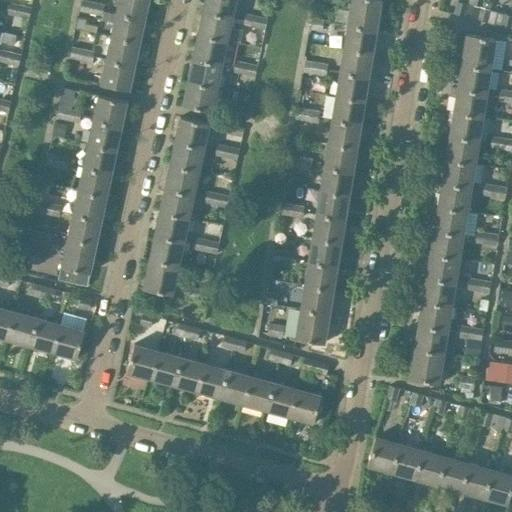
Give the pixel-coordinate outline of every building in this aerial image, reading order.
[(90,13),(93,2),(83,0),(80,0),(78,11),(90,13)] [(144,18),(148,0),(121,0),(121,2),(118,1),(116,11),(144,18)] [(232,7),(233,0),(206,0),(204,11),(231,18),(234,7),(232,7)] [(378,21),(381,0),(351,0),(350,10),(352,11),(351,17),(378,21)] [(457,1),(454,14),(464,16),(467,4),(457,1)] [(6,14),(29,19),(31,8),(8,2),(6,14)] [(104,4),(93,2),(90,13),(102,16),(104,4)] [(491,10),(481,7),(477,19),(487,22),(491,10)] [(139,41),(144,18),(116,11),(113,20),(117,21),(114,35),(139,41)] [(229,28),(231,18),(204,11),(199,35),(224,41),(227,28),(229,28)] [(253,27),(255,15),(244,12),(241,24),(253,27)] [(511,22),(511,15),(504,13),(500,26),(510,29),(511,22)] [(264,29),(267,17),(255,15),(253,27),(264,29)] [(372,53),(378,21),(351,17),(350,23),(348,22),(346,35),(348,35),(346,48),(372,53)] [(323,20),(311,18),(309,29),(321,31),(323,20)] [(78,20),(77,28),(100,33),(102,25),(78,20)] [(89,33),(76,30),(74,39),(87,42),(89,33)] [(467,34),(462,63),(487,68),(490,54),(492,55),(495,39),(467,34)] [(133,64),(139,41),(114,35),(110,49),(107,48),(105,58),(133,64)] [(221,55),(224,41),(199,35),(193,59),(221,65),(223,55),(221,55)] [(502,50),(511,52),(511,40),(504,39),(502,50)] [(80,60),(82,50),(71,47),(69,58),(80,60)] [(368,76),(372,53),(346,48),(344,61),(342,61),(340,71),(368,76)] [(0,60),(7,62),(9,52),(0,50),(0,60)] [(94,52),(82,50),(80,60),(92,62),(94,52)] [(19,65),(21,55),(9,52),(7,62),(19,65)] [(127,89),(133,64),(105,58),(103,67),(106,68),(102,83),(127,89)] [(219,75),(221,65),(193,59),(188,82),(213,87),(216,74),(219,75)] [(243,73),(245,62),(234,60),(231,71),(243,73)] [(314,74),(316,62),(304,60),(302,72),(314,74)] [(254,76),(257,65),(245,62),(243,73),(254,76)] [(327,64),(316,62),(314,74),(325,75),(327,64)] [(485,81),(487,68),(462,63),(458,87),(485,92),(487,82),(485,81)] [(364,100),(368,76),(340,71),(338,82),(340,82),(338,95),(364,100)] [(210,100),(213,87),(188,82),(183,105),(210,111),(212,101),(210,100)] [(71,109),(75,90),(62,87),(58,106),(71,109)] [(484,101),(485,92),(458,87),(453,111),(479,116),(482,101),(484,101)] [(511,91),(499,89),(498,96),(511,97),(511,91)] [(360,123),(364,100),(338,95),(335,109),(333,108),(331,119),(360,123)] [(119,134),(126,102),(100,96),(97,108),(94,107),(90,128),(92,129),(119,134)] [(0,110),(8,112),(10,102),(0,99),(0,110)] [(71,109),(58,106),(55,118),(79,122),(81,111),(71,109)] [(245,119),(248,108),(235,106),(233,116),(245,119)] [(307,120),(308,109),(296,107),(294,118),(307,120)] [(318,122),(320,111),(308,109),(307,120),(318,122)] [(477,130),(479,116),(453,111),(449,135),(477,140),(479,130),(477,130)] [(205,122),(180,116),(175,142),(202,148),(204,138),(202,137),(205,122)] [(356,147),(360,123),(331,119),(330,129),(332,129),(329,142),(356,147)] [(67,127),(55,124),(53,134),(65,137),(67,127)] [(113,159),(119,134),(92,129),(86,154),(113,159)] [(476,150),(477,140),(449,135),(445,159),(471,163),(473,149),(476,150)] [(511,139),(491,136),(490,142),(511,145),(511,139)] [(65,140),(53,137),(51,148),(63,150),(65,140)] [(200,158),(202,148),(175,142),(169,165),(195,171),(198,157),(200,158)] [(352,171),(356,147),(329,142),(327,156),(325,155),(323,166),(352,171)] [(511,145),(490,142),(489,148),(511,151),(511,145)] [(225,157),(227,146),(216,143),(213,155),(225,157)] [(236,160),(239,148),(227,146),(225,157),(236,160)] [(69,169),(71,158),(48,154),(45,164),(69,169)] [(113,159),(86,154),(86,155),(83,154),(79,175),(82,175),(108,181),(113,159)] [(298,168),(300,156),(288,154),(286,166),(298,168)] [(310,170),(312,158),(300,156),(298,168),(310,170)] [(468,177),(471,163),(445,159),(441,183),(469,188),(471,177),(468,177)] [(192,184),(195,171),(169,165),(164,189),(191,195),(193,185),(192,184)] [(348,195),(352,171),(323,166),(321,177),(324,177),(321,190),(348,195)] [(103,204),(108,181),(82,175),(77,198),(103,204)] [(232,179),(216,176),(214,189),(229,192),(232,179)] [(467,198),(469,188),(441,183),(437,206),(463,211),(465,197),(467,198)] [(506,187),(483,184),(482,190),(505,193),(506,187)] [(189,206),(191,195),(164,189),(159,212),(184,218),(187,205),(189,206)] [(344,219),(348,195),(321,190),(319,204),(317,203),(315,214),(344,219)] [(505,193),(482,190),(482,196),(504,199),(505,193)] [(215,205),(217,193),(206,191),(203,202),(215,205)] [(226,207),(229,195),(217,193),(215,205),(226,207)] [(97,229),(103,204),(77,198),(76,202),(74,202),(69,222),(71,223),(97,229)] [(61,205),(38,200),(35,211),(59,216),(61,205)] [(290,215),(292,205),(280,203),(279,213),(290,215)] [(302,217),(304,206),(292,205),(290,215),(302,217)] [(461,224),(463,211),(437,206),(433,230),(461,235),(463,225),(461,224)] [(181,231),(184,218),(159,212),(154,235),(181,242),(184,231),(181,231)] [(340,243),(344,219),(315,214),(313,225),(315,225),(313,238),(340,243)] [(91,256),(97,229),(71,223),(65,250),(91,256)] [(460,245),(461,235),(433,230),(429,254),(455,258),(457,245),(460,245)] [(474,237),(497,241),(498,234),(475,231),(474,237)] [(179,252),(181,242),(154,235),(148,259),(174,265),(177,251),(179,252)] [(473,244),(496,248),(497,241),(474,237),(473,244)] [(205,251),(207,241),(195,238),(193,249),(205,251)] [(336,266),(340,243),(313,238),(311,251),(309,251),(307,261),(336,266)] [(216,253),(219,243),(207,241),(205,251),(216,253)] [(43,252),(27,249),(25,260),(40,263),(43,252)] [(282,263),(284,251),(273,249),(271,261),(282,263)] [(91,256),(65,250),(62,250),(55,280),(86,287),(90,271),(88,271),(91,256)] [(296,253),(284,251),(282,263),(294,265),(296,253)] [(453,272),(455,258),(429,254),(425,277),(453,282),(455,272),(453,272)] [(171,279),(174,265),(148,259),(142,288),(169,295),(173,280),(171,279)] [(331,290),(336,266),(307,261),(305,271),(308,272),(305,285),(331,290)] [(0,285),(6,288),(10,276),(0,273),(0,285)] [(452,292),(453,282),(425,277),(421,301),(447,306),(449,292),(452,292)] [(491,282),(468,278),(467,283),(490,287),(491,282)] [(41,297),(45,286),(33,283),(30,294),(41,297)] [(490,287),(467,283),(466,290),(489,294),(490,287)] [(326,320),(331,290),(305,285),(303,299),(301,299),(298,315),(326,320)] [(53,300),(56,289),(45,286),(41,297),(53,300)] [(206,302),(208,290),(194,287),(192,299),(206,302)] [(276,305),(277,293),(266,291),(264,303),(276,305)] [(501,306),(511,307),(511,292),(503,291),(501,306)] [(88,310),(91,299),(80,296),(77,307),(88,310)] [(445,320),(447,306),(421,301),(417,325),(445,330),(447,320),(445,320)] [(0,336),(5,338),(12,312),(0,308),(0,336)] [(28,344),(36,317),(26,314),(26,316),(12,312),(5,338),(28,344)] [(150,327),(153,316),(141,312),(138,324),(150,327)] [(322,343),(326,320),(298,315),(294,338),(322,343)] [(51,351),(58,325),(45,321),(45,320),(36,317),(28,344),(51,351)] [(185,337),(188,325),(177,322),(174,334),(185,337)] [(282,337),(284,326),(269,324),(261,322),(258,333),(267,334),(282,337)] [(71,329),(58,325),(51,351),(75,357),(83,330),(72,327),(71,329)] [(197,340),(200,328),(188,325),(185,337),(197,340)] [(443,340),(445,330),(417,325),(412,349),(439,354),(441,340),(443,340)] [(482,329),(460,326),(459,331),(482,335),(482,329)] [(482,335),(459,331),(458,337),(481,341),(482,335)] [(232,349),(235,338),(223,335),(220,346),(232,349)] [(243,352),(246,341),(235,338),(232,349),(243,352)] [(493,351),(511,353),(511,341),(494,339),(493,351)] [(149,378),(156,351),(142,348),(143,345),(133,343),(126,371),(149,378)] [(278,362),(281,351),(270,347),(266,358),(278,362)] [(436,367),(439,354),(412,349),(407,379),(436,384),(439,368),(436,367)] [(172,384),(180,356),(170,353),(170,355),(156,351),(149,378),(172,384)] [(289,365),(293,354),(281,351),(278,362),(289,365)] [(194,390),(202,364),(189,360),(190,359),(180,356),(172,384),(194,390)] [(313,371),(316,360),(303,357),(300,368),(313,371)] [(328,363),(316,360),(313,371),(325,374),(328,363)] [(486,378),(511,382),(511,363),(489,360),(486,378)] [(217,396),(225,368),(214,365),(214,367),(202,364),(194,390),(217,396)] [(241,403),(248,376),(235,373),(235,371),(225,368),(217,396),(241,403)] [(475,378),(461,375),(458,387),(473,390),(475,378)] [(264,409),(272,381),(262,379),(261,380),(248,376),(241,403),(264,409)] [(288,416),(295,389),(281,385),(282,384),(272,381),(264,409),(288,416)] [(394,400),(398,388),(388,385),(385,398),(394,400)] [(501,387),(491,386),(489,402),(499,403),(501,387)] [(309,393),(295,389),(288,416),(312,422),(320,394),(309,391),(309,393)] [(419,407),(423,394),(412,391),(409,404),(419,407)] [(442,414),(446,401),(435,398),(432,411),(442,414)] [(458,405),(455,417),(465,420),(469,408),(458,405)] [(488,426),(492,414),(482,411),(478,424),(488,426)] [(502,430),(511,432),(511,428),(511,419),(505,418),(502,430)] [(389,469),(396,444),(384,441),(385,439),(375,436),(367,463),(389,469)] [(413,476),(420,451),(407,447),(407,445),(397,442),(396,444),(389,469),(413,476)] [(435,482),(442,457),(429,454),(430,452),(420,449),(420,451),(413,476),(435,482)] [(459,489),(466,464),(453,460),(454,458),(443,455),(442,457),(435,482),(459,489)] [(482,496),(489,470),(476,467),(477,465),(467,462),(466,464),(459,489),(482,496)] [(490,468),(489,470),(482,496),(507,503),(511,484),(511,476),(500,473),(500,471),(490,468)]
